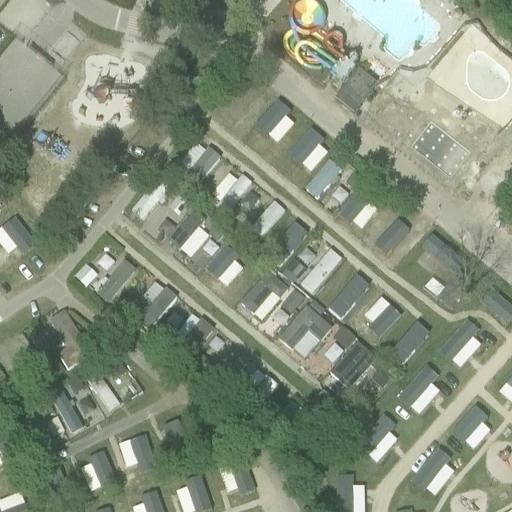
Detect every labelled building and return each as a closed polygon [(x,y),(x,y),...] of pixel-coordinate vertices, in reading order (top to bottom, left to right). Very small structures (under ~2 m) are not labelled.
[(379,0),(376,3),(385,13),(399,0),(379,0)] [(389,17),(403,30),(416,16),(403,3),(389,17)] [(448,3),(439,13),(448,21),(457,11),(448,3)] [(344,7),(334,18),(343,26),(353,15),(344,7)] [(405,38),(415,46),(433,23),(423,15),(405,38)] [(421,46),(432,54),(453,27),(443,19),(421,46)] [(478,28),(471,35),(481,43),(487,35),(478,28)] [(378,31),(367,43),(375,50),(386,39),(378,31)] [(511,54),(506,49),(496,61),(508,71),(511,67),(511,54)] [(69,80),(88,61),(77,50),(58,70),(69,80)] [(459,50),(451,59),(459,66),(467,57),(459,50)] [(405,56),(397,65),(406,73),(414,64),(405,56)] [(479,94),(488,80),(476,72),(467,87),(479,94)] [(432,80),(424,90),(433,98),(442,89),(432,80)] [(258,98),(248,109),(256,117),(266,106),(258,98)] [(507,120),(511,113),(511,108),(504,102),(496,112),(507,120)] [(468,111),(460,120),(468,128),(477,118),(468,111)] [(287,130),(277,141),(285,148),(295,137),(287,130)] [(499,134),(490,143),(500,152),(509,142),(499,134)] [(182,143),(165,162),(177,172),(193,154),(182,143)] [(322,150),(318,154),(318,161),(323,165),(330,157),(322,150)] [(181,170),(198,186),(214,170),(197,154),(181,170)] [(168,168),(159,178),(168,186),(177,176),(168,168)] [(353,175),(346,185),(355,192),(363,183),(353,175)] [(327,184),(317,198),(328,206),(338,192),(327,184)] [(333,223),(356,200),(347,190),(324,214),(333,223)] [(199,191),(190,202),(199,210),(208,199),(199,191)] [(257,226),(269,213),(252,197),(240,210),(257,226)] [(383,199),(378,205),(388,214),(393,208),(383,199)] [(177,202),(166,214),(175,222),(186,209),(177,202)] [(351,206),(340,221),(358,235),(370,220),(351,206)] [(359,233),(369,245),(392,225),(381,213),(359,233)] [(215,229),(208,238),(216,245),(224,236),(215,229)] [(288,229),(272,247),(281,255),(298,237),(288,229)] [(412,229),(405,236),(414,244),(420,237),(412,229)] [(391,232),(381,244),(391,253),(402,241),(391,232)] [(29,233),(19,241),(27,251),(37,244),(29,233)] [(299,241),(283,259),(294,269),(310,250),(299,241)] [(260,243),(254,250),(264,259),(271,252),(260,243)] [(112,261),(96,280),(110,292),(126,273),(112,261)] [(251,266),(242,276),(251,284),(260,274),(251,266)] [(295,269),(287,279),(296,286),(304,277),(295,269)] [(85,271),(74,282),(84,292),(95,280),(85,271)] [(455,272),(447,281),(456,289),(464,280),(455,272)] [(113,289),(123,299),(136,287),(127,277),(113,289)] [(488,288),(481,296),(487,301),(494,293),(488,288)] [(164,332),(179,316),(151,289),(136,305),(164,332)] [(322,292),(314,302),(321,308),(329,299),(322,292)] [(292,297),(279,312),(287,319),(301,305),(292,297)] [(123,300),(113,311),(123,321),(134,310),(123,300)] [(372,304),(353,340),(365,346),(385,310),(372,304)] [(71,344),(51,312),(35,322),(54,354),(71,344)] [(351,319),(346,325),(354,333),(359,327),(351,319)] [(187,350),(203,336),(189,320),(173,334),(187,350)] [(466,321),(457,331),(466,339),(475,329),(466,321)] [(161,331),(152,341),(162,350),(171,340),(161,331)] [(342,335),(332,346),(341,354),(351,343),(342,335)] [(0,355),(10,372),(23,364),(7,338),(0,342),(0,355)] [(202,357),(211,346),(201,338),(192,348),(202,357)] [(94,340),(86,349),(96,359),(105,350),(94,340)] [(381,344),(374,353),(383,361),(390,352),(381,344)] [(53,360),(41,367),(51,384),(63,378),(53,360)] [(297,372),(308,378),(315,366),(305,360),(297,372)] [(201,361),(192,370),(202,380),(211,370),(201,361)] [(430,362),(425,367),(430,372),(435,366),(430,362)] [(119,365),(105,373),(111,384),(125,376),(119,365)] [(366,390),(379,377),(367,366),(355,379),(366,390)] [(418,404),(431,391),(409,368),(395,381),(418,404)] [(383,374),(372,386),(381,394),(392,381),(383,374)] [(77,382),(67,388),(71,396),(82,391),(77,382)] [(236,389),(226,400),(235,408),(245,397),(236,389)] [(85,425),(76,404),(73,405),(68,392),(41,404),(56,438),(85,425)] [(402,393),(394,402),(402,410),(411,400),(402,393)] [(276,403),(268,414),(279,422),(287,410),(276,403)] [(368,418),(355,431),(378,453),(391,440),(368,418)] [(259,421),(254,425),(263,434),(268,429),(259,421)] [(295,439),(286,448),(295,457),(304,447),(295,439)] [(91,456),(75,458),(77,481),(93,480),(91,456)] [(165,458),(154,462),(159,474),(170,470),(165,458)] [(234,462),(222,466),(226,478),(238,473),(234,462)] [(43,474),(48,487),(64,481),(59,467),(43,474)] [(22,468),(6,472),(9,483),(25,480),(22,468)] [(129,472),(118,476),(124,490),(135,486),(129,472)] [(338,472),(337,485),(350,486),(350,472),(338,472)] [(198,475),(187,478),(189,487),(201,483),(198,475)] [(511,511),(511,502),(503,487),(480,499),(487,511),(511,511)] [(162,489),(147,493),(151,506),(166,502),(162,489)] [(89,495),(81,497),(83,507),(92,504),(89,495)] [(352,511),(352,498),(322,499),(322,511),(352,511)] [(51,499),(39,503),(41,511),(46,511),(54,509),(51,499)] [(123,499),(110,503),(113,511),(122,511),(127,511),(123,499)]
